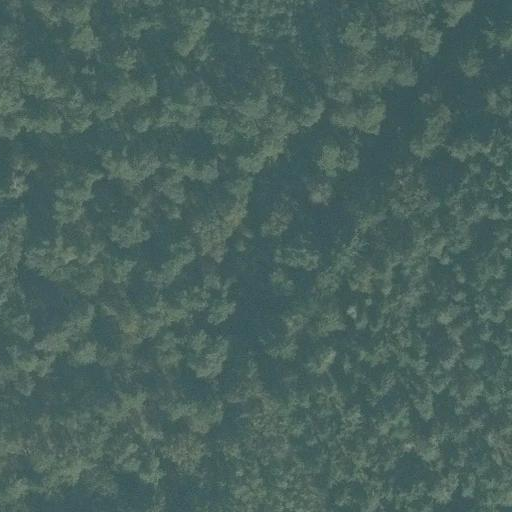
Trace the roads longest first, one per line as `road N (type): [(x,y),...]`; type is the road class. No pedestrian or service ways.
road 1 (track): [(351,214),(125,511)]
road 2 (track): [(0,140),(351,214)]
road 3 (track): [(511,6),(447,77),(351,214)]
